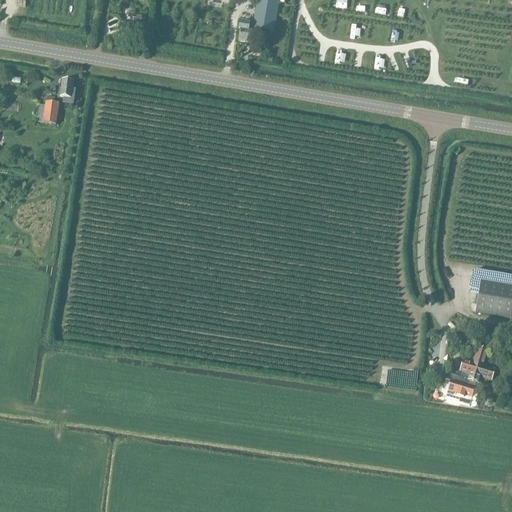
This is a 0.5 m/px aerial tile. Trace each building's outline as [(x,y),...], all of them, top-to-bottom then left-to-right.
[(238,42),(254,45),(256,30),(274,33),(279,0),(257,0),(253,25),(240,23),(238,31),(240,32),(238,42)] [(145,18),(133,16),(132,24),(137,24),(137,26),(120,24),(119,36),(139,39),(141,26),(143,26),(145,18)] [(73,83),(62,81),(59,97),(63,98),(62,103),(69,104),(73,83)] [(45,103),(45,106),(42,124),(55,125),(58,105),(45,103)] [(511,288),(481,284),(476,314),(511,320),(511,288)] [(462,372),(469,374),(468,379),(447,372),(445,378),(450,380),(476,388),(477,384),(478,385),(480,379),(492,382),(496,371),(483,367),(488,352),(478,348),(473,364),(465,361),(462,372)] [(476,388),(450,380),(444,398),(468,406),(470,400),(474,402),(478,389),(476,388)]
